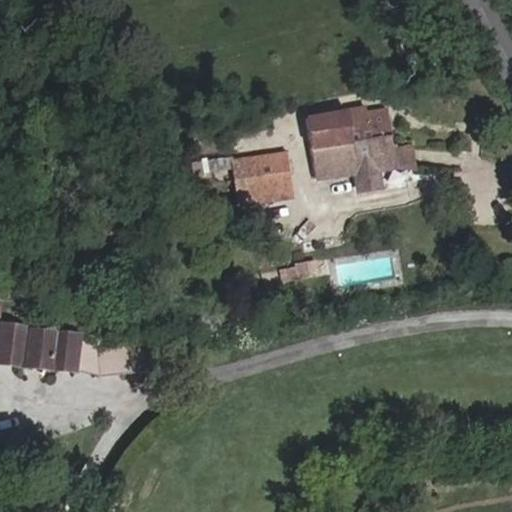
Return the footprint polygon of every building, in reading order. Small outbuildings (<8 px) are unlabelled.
[(368,165),(369,169),(394,166),(389,134),(386,134),(383,108),(363,111),(362,105),(344,108),(344,110),(303,117),(312,176),(351,172),(351,166),(368,165)] [(283,152),(251,155),(253,176),(286,172),(283,152)] [(286,172),(253,176),(257,201),(290,197),(287,172),(286,172)] [(28,303),(30,284),(21,283),(18,302),(28,303)] [(21,325),(0,323),(0,364),(70,370),(74,332),(30,328),(30,319),(22,319),(21,325)] [(171,341),(116,347),(118,372),(173,367),(171,341)] [(97,374),(118,372),(116,347),(96,349),(97,374)]
